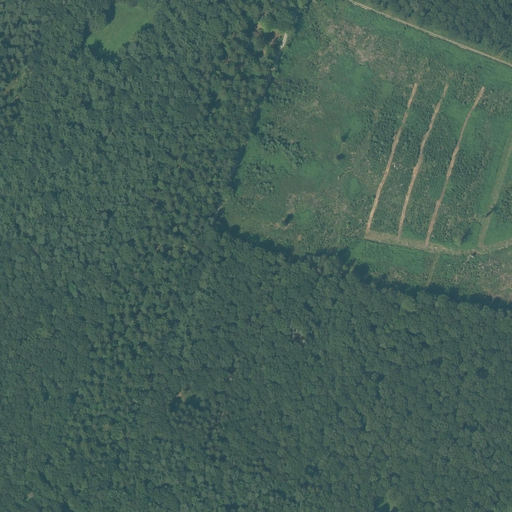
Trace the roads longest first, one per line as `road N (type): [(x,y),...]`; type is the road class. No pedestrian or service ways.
road 1 (track): [(304,0),(100,511)]
road 2 (track): [(511,65),(354,0)]
